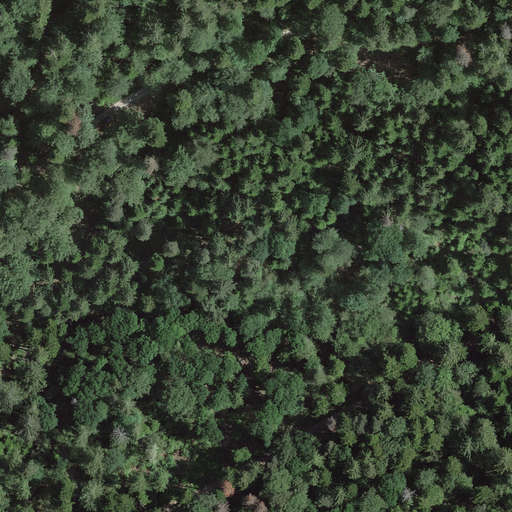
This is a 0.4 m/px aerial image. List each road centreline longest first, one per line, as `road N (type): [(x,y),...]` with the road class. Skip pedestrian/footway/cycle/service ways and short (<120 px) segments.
road 1 (unclassified): [(395,0),(172,77),(94,121),(0,195)]
road 2 (track): [(162,511),(511,325)]
